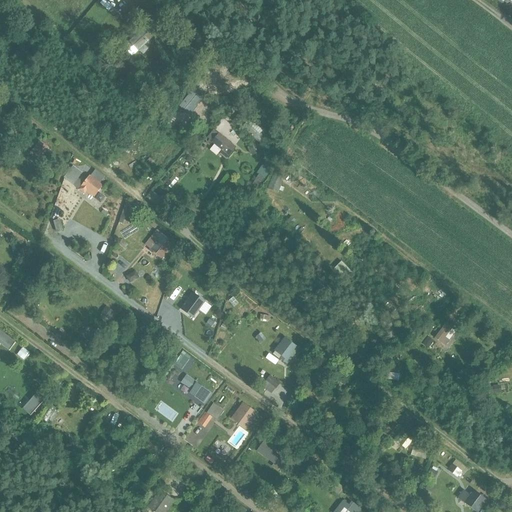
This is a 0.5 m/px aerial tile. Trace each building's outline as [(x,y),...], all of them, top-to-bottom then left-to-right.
[(104,0),(103,0),(100,4),(109,12),(113,7),(104,0)] [(271,10),(276,2),(274,0),(268,0),(265,6),(271,10)] [(155,5),(145,15),(151,21),(161,10),(155,5)] [(124,47),(133,56),(154,37),(145,27),(124,47)] [(2,42),(0,43),(0,46),(7,51),(10,48),(2,42)] [(192,89),(176,110),(187,118),(203,97),(192,89)] [(13,117),(6,113),(3,119),(10,123),(13,117)] [(232,123),(238,127),(245,118),(240,114),(232,123)] [(241,130),(244,132),(245,131),(261,144),(267,137),(262,132),(263,131),(254,124),(253,125),(248,121),(241,130)] [(236,147),(219,133),(214,130),(208,137),(213,141),(212,142),(222,151),(220,154),(226,160),(236,147)] [(39,141),(31,152),(40,159),(48,148),(39,141)] [(252,145),(247,147),(251,156),(256,154),(252,145)] [(259,175),(252,184),(256,187),(263,178),(266,178),(275,165),(267,159),(256,173),(259,175)] [(272,174),(268,189),(278,193),(283,182),(293,168),(283,159),(272,174)] [(73,166),(64,178),(84,194),(87,191),(89,193),(88,194),(92,197),(93,196),(94,197),(103,186),(100,183),(105,177),(95,170),(84,183),(78,178),(82,173),(73,166)] [(175,174),(168,182),(173,187),(181,180),(175,174)] [(104,192),(96,195),(99,203),(107,200),(104,192)] [(149,200),(160,209),(166,202),(154,193),(149,200)] [(196,214),(204,205),(198,199),(190,208),(196,214)] [(126,215),(130,204),(126,202),(119,223),(123,224),(126,215)] [(60,219),(53,221),(57,233),(63,231),(60,219)] [(151,220),(148,224),(154,229),(158,225),(151,220)] [(156,230),(145,245),(150,249),(149,251),(155,255),(157,254),(162,259),(174,244),(156,230)] [(128,245),(122,239),(116,246),(122,251),(128,245)] [(320,240),(315,246),(323,254),(329,247),(320,240)] [(18,245),(12,246),(15,259),(21,257),(18,245)] [(270,259),(260,251),(256,255),(266,263),(270,259)] [(341,261),(337,266),(345,274),(350,270),(341,261)] [(130,283),(140,278),(136,271),(126,276),(130,283)] [(235,295),(249,310),(258,303),(243,287),(235,295)] [(183,309),(195,318),(208,300),(196,291),(183,309)] [(115,313),(107,306),(101,314),(110,321),(115,313)] [(133,327),(144,337),(148,332),(136,323),(133,327)] [(445,346),(455,332),(445,325),(434,338),(445,346)] [(62,339),(68,331),(62,327),(56,335),(62,339)] [(98,329),(88,342),(81,336),(77,342),(89,351),(103,333),(98,329)] [(262,333),(256,337),(260,343),(266,339),(262,333)] [(428,337),(422,344),(428,349),(434,341),(428,337)] [(299,348),(286,338),(277,349),(284,355),(280,359),(287,364),(299,348)] [(183,351),(174,364),(182,369),(191,357),(183,351)] [(390,352),(384,355),(390,365),(395,362),(390,352)] [(319,362),(306,377),(321,389),(333,373),(319,362)] [(385,366),(384,379),(398,381),(400,368),(385,366)] [(337,380),(344,385),(348,381),(341,375),(337,380)] [(187,376),(181,383),(191,390),(189,393),(204,404),(211,394),(187,376)] [(266,381),(276,389),(280,384),(270,376),(266,381)] [(266,381),(262,387),(271,394),(276,389),(266,381)] [(494,394),(502,393),(500,385),(493,386),(493,387),(488,387),(488,393),(494,393),(494,394)] [(225,390),(232,395),(235,391),(228,386),(225,390)] [(5,390),(0,395),(0,397),(7,404),(13,399),(7,393),(8,392),(5,390)] [(224,411),(213,403),(200,424),(205,427),(212,417),(217,421),(224,411)] [(257,414),(243,404),(235,415),(242,421),(239,424),(246,430),(257,414)] [(52,406),(43,419),(47,423),(49,421),(52,423),(58,414),(55,412),(57,410),(52,406)] [(392,416),(401,423),(405,418),(396,411),(392,416)] [(205,412),(198,422),(200,424),(207,413),(205,412)] [(409,436),(402,430),(394,440),(401,446),(401,445),(406,449),(413,440),(408,436),(409,436)] [(69,436),(60,446),(64,449),(67,445),(68,446),(74,440),(69,436)] [(279,471),(289,463),(269,440),(259,448),(279,471)] [(413,446),(411,455),(426,459),(428,450),(413,446)] [(208,455),(206,460),(213,464),(216,459),(208,455)] [(465,467),(455,460),(447,470),(458,478),(465,467)] [(178,466),(172,463),(166,474),(172,478),(178,466)] [(432,477),(432,476),(435,477),(438,472),(436,471),(437,469),(434,467),(429,475),(432,477)] [(346,487),(335,477),(327,486),(338,496),(346,487)] [(138,501),(145,495),(140,489),(133,495),(138,501)] [(160,490),(148,507),(154,511),(166,511),(175,501),(160,490)] [(474,491),(471,495),(465,491),(458,499),(475,511),(477,511),(487,500),(474,491)] [(341,499),(337,504),(339,505),(333,511),(359,511),(361,510),(352,502),(349,505),(341,499)]
